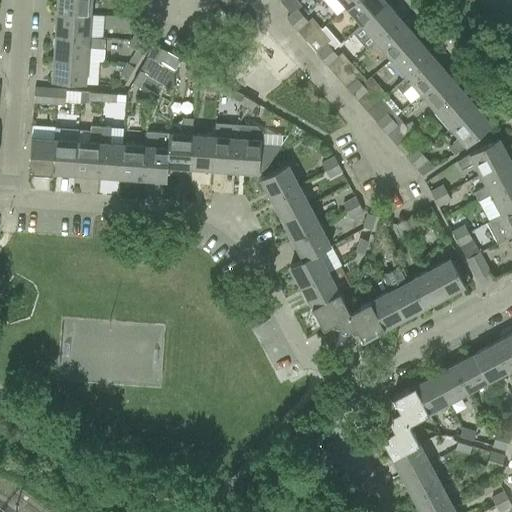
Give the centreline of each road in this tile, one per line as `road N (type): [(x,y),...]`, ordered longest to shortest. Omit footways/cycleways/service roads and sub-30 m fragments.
road 1 (residential): [(347,381),(320,377),(226,221),(8,196)]
road 2 (residential): [(8,196),(21,0)]
road 3 (residential): [(347,381),(511,294)]
road 4 (residential): [(394,511),(351,426),(347,381)]
